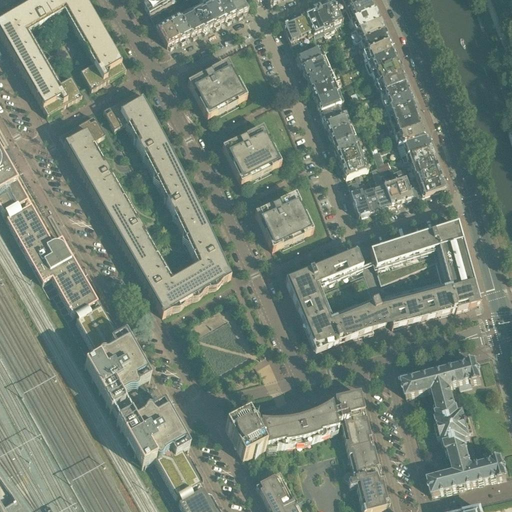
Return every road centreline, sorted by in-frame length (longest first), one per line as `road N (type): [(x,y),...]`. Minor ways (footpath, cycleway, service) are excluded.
road 1 (residential): [(265,22),(350,238),(469,201)]
road 2 (residential): [(301,382),(151,73)]
road 3 (residential): [(21,146),(180,420)]
road 4 (residential): [(202,409),(45,134)]
road 5 (tertiary): [(469,201),(392,0)]
road 6 (residential): [(426,511),(386,360)]
road 7 (residential): [(360,367),(400,511)]
road 8 (tertiary): [(503,328),(469,201)]
road 9 (residential): [(151,73),(265,22)]
road 10 (residential): [(386,360),(503,328)]
